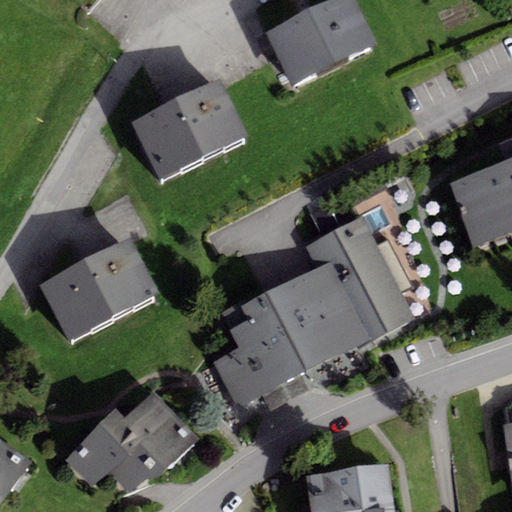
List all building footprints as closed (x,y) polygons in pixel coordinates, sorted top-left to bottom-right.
[(333,0),(265,36),(292,87),(376,43),(353,0),(333,0)] [(133,124),(161,179),(247,136),(220,80),(133,124)] [(449,182),(473,248),(511,234),(511,138),(498,143),(505,162),(449,182)] [(308,246),(318,266),(329,260),(370,339),(372,342),(416,320),(363,218),(308,246)] [(39,286),(69,340),(158,291),(127,236),(39,286)] [(230,332),(240,350),(214,363),(238,409),(370,339),(329,260),(318,266),(240,307),(248,322),(230,332)] [(115,410),(66,462),(91,488),(109,475),(128,493),(147,481),(154,481),(196,440),(155,393),(124,419),(115,410)] [(0,507),(31,464),(0,441),(0,507)] [(395,511),(389,465),(306,476),(310,511),(395,511)]
